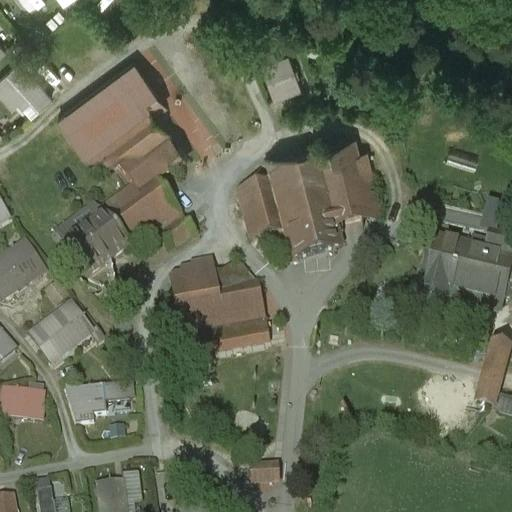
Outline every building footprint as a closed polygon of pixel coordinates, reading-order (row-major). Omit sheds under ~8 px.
[(0,60),(13,48),(0,33),(0,60)] [(290,56),(264,66),(276,97),(302,87),(290,56)] [(0,82),(32,118),(59,94),(26,58),(0,81),(0,82)] [(116,168),(134,190),(139,197),(157,183),(170,173),(148,145),(169,130),(124,71),(63,116),(107,175),(116,168)] [(374,93),(342,87),(339,101),(372,106),(374,93)] [(367,186),(355,142),(311,155),(314,174),(238,196),(250,244),(285,234),(294,264),(341,252),(336,230),(365,224),(361,201),(375,195),(372,185),(367,186)] [(196,238),(157,183),(139,197),(134,190),(100,215),(105,222),(127,252),(133,259),(160,240),(171,256),(196,238)] [(0,231),(17,223),(0,189),(0,231)] [(511,204),(495,201),(488,230),(505,234),(511,205),(511,204)] [(89,280),(127,252),(105,222),(67,249),(89,280)] [(486,257),(511,264),(511,243),(499,240),(490,238),(488,249),(486,257)] [(0,295),(4,303),(53,276),(33,240),(0,258),(0,295)] [(427,292),(452,299),(501,310),(511,266),(511,264),(486,257),(488,249),(476,247),(475,253),(439,245),(427,292)] [(265,327),(259,298),(246,307),(222,276),(211,279),(209,270),(181,275),(183,278),(173,281),(183,341),(265,327)] [(59,307),(72,299),(62,283),(48,291),(59,307)] [(131,287),(121,288),(120,283),(110,284),(114,309),(133,306),(131,287)] [(452,299),(427,292),(423,295),(421,303),(423,310),(430,315),(438,314),(443,311),(445,304),(450,304),(452,299)] [(32,333),(56,367),(102,335),(77,301),(32,333)] [(511,404),(496,401),(507,358),(494,355),(480,404),(496,410),(491,418),(511,423),(511,404)] [(136,384),(74,389),(77,424),(98,423),(98,417),(138,414),(136,384)] [(4,420),(50,421),(51,389),(5,389),(4,420)] [(277,472),(253,473),(254,487),(278,486),(277,472)] [(102,480),(104,511),(147,511),(146,477),(102,480)] [(38,482),(43,511),(60,511),(54,479),(38,482)] [(22,511),(19,495),(0,498),(0,511),(22,511)]
